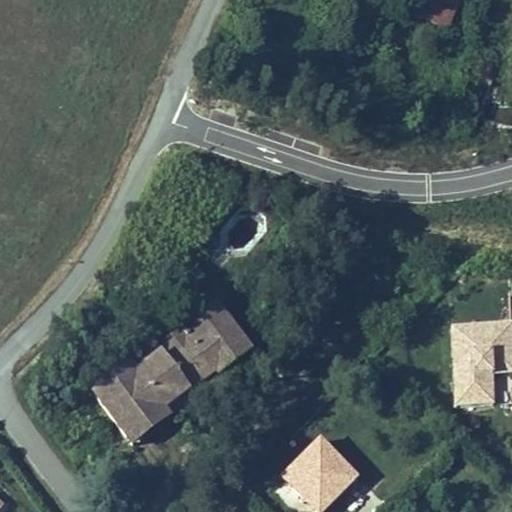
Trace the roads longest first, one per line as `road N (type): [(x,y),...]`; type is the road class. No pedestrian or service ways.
road 1 (residential): [(166,117),(274,159),(373,183),(429,185),(511,170)]
road 2 (unclassified): [(166,117),(103,246),(55,308),(0,359)]
road 3 (residential): [(0,396),(87,511)]
road 4 (unclassified): [(215,0),(166,117)]
